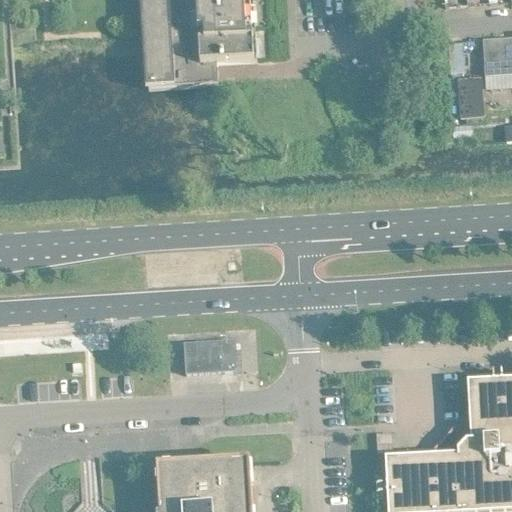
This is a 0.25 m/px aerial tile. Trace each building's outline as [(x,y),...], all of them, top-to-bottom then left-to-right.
[(146,0),(151,89),(221,84),(220,65),(260,62),(256,0),(146,0)] [(511,37),(486,39),(488,76),(496,76),(496,74),(511,72),(511,37)] [(466,45),(451,46),(453,75),(468,74),(466,45)] [(469,80),(461,80),(464,120),(471,119),(487,118),(484,79),(469,80)] [(187,345),(189,376),(238,373),(236,342),(187,345)] [(511,511),(511,382),(506,382),(505,372),(495,373),(496,383),(495,383),(471,384),(474,442),(469,442),(458,432),(458,431),(457,430),(455,432),(456,433),(449,440),(439,450),(440,458),(389,461),(390,486),(389,486),(379,487),(380,496),(390,496),(391,511),(511,511)] [(379,434),(380,454),(396,453),(395,433),(379,434)] [(255,511),(252,463),(160,468),(162,511),(255,511)]
